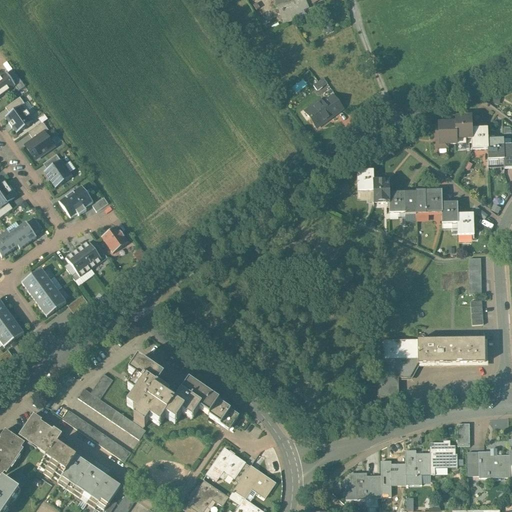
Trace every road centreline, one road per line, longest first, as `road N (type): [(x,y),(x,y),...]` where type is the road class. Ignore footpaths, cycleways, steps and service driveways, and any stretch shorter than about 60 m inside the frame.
road 1 (residential): [(144,311),(149,297),(387,131),(511,72)]
road 2 (residential): [(162,511),(126,486),(134,475),(17,394)]
road 3 (residential): [(144,311),(150,326),(272,428)]
road 4 (residential): [(349,446),(428,418),(506,407)]
road 5 (residential): [(272,428),(251,451),(221,434),(169,511)]
road 6 (residential): [(498,257),(506,407)]
road 7 (residential): [(503,224),(392,137)]
road 8 (residential): [(498,257),(440,255),(368,224)]
